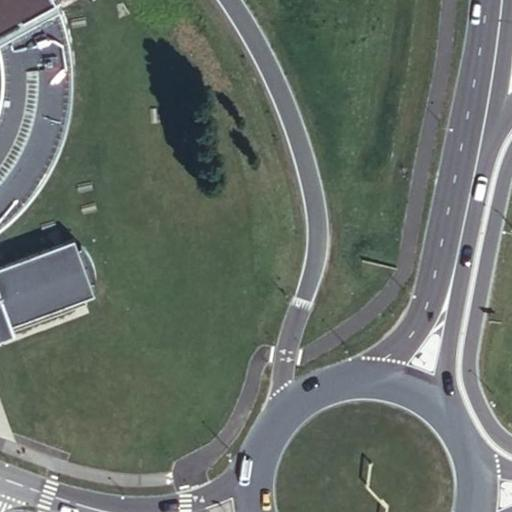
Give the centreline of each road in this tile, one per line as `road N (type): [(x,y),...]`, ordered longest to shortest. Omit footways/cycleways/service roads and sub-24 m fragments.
road 1 (trunk): [(226,0),(289,113),(319,224),(286,356),(286,403)]
road 2 (trunk): [(511,444),(482,411),(469,358),(511,160)]
road 3 (secondary): [(464,173),(435,304),(401,380)]
road 4 (secondary): [(487,0),(464,173)]
road 5 (unclassified): [(249,471),(198,498),(116,511)]
road 6 (secondary): [(401,380),(340,376),(286,403)]
